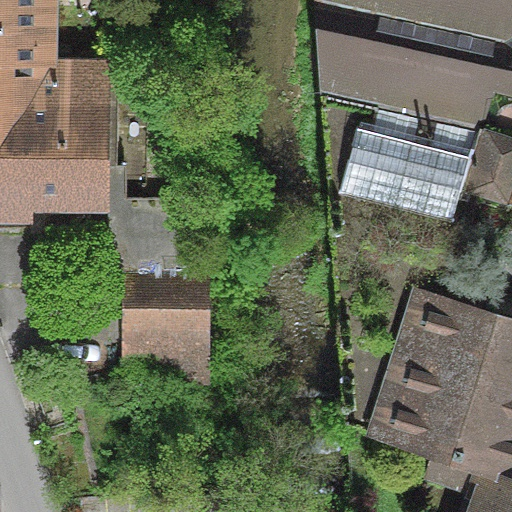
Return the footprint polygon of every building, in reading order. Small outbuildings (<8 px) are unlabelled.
[(0,0),(0,106),(30,108),(49,92),(50,80),(31,80),(31,0),(0,0)] [(511,0),(311,0),(325,187),(501,235),(511,202),(511,0)] [(49,92),(30,108),(0,106),(0,204),(103,205),(105,65),(52,64),(52,80),(50,80),(49,92)] [(501,235),(325,187),(342,421),(484,470),(511,479),(511,320),(477,309),(501,235)] [(193,201),(118,201),(119,343),(124,343),(126,375),(205,374),(205,273),(195,274),(193,201)] [(469,511),(511,511),(511,479),(484,470),(469,511)]
